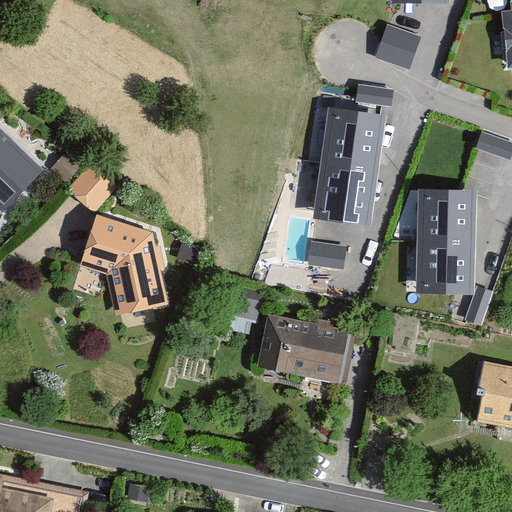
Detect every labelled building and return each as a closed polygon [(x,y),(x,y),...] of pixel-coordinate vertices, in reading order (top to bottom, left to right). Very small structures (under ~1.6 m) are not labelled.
[(511,0),(510,0),(511,11),(502,12),(508,69),(511,69),(511,0)] [(417,37),(389,27),(378,57),(407,67),(417,37)] [(394,90),(359,86),(357,102),(392,106),(394,90)] [(383,116),(333,109),(318,219),(368,226),(383,116)] [(0,210),(2,213),(43,171),(0,129),(0,210)] [(511,155),(511,142),(484,132),(478,147),(511,159),(511,155)] [(92,163),(71,185),(96,209),(118,187),(92,163)] [(470,196),(427,195),(425,286),(468,287),(470,196)] [(94,218),(83,265),(111,272),(119,314),(166,306),(157,234),(94,218)] [(203,249),(183,242),(176,259),(197,266),(203,249)] [(345,247),(313,243),(310,264),(342,268),(345,247)] [(238,315),(256,320),(262,301),(244,296),(238,315)] [(338,379),(348,330),(268,313),(257,366),(293,373),(294,369),(338,379)] [(511,366),(491,363),(480,426),(511,431),(511,366)] [(85,511),(90,492),(0,473),(0,511),(85,511)]
